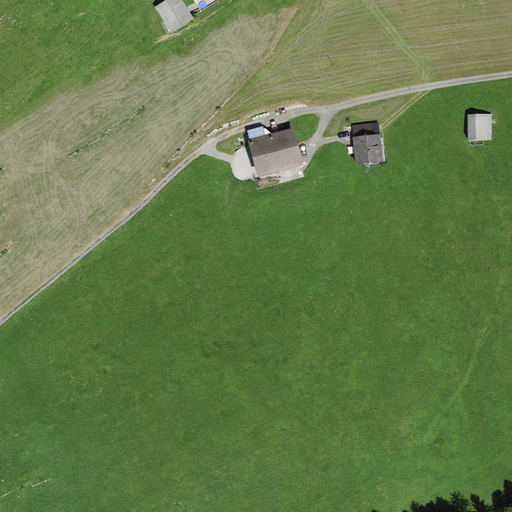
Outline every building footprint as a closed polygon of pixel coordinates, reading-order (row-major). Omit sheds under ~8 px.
[(174,0),(173,0),(153,10),(163,31),(185,20),(174,0)] [(187,0),(193,10),(209,0),(187,0)] [(490,119),(465,119),(465,143),(490,144),(490,119)] [(294,129),(247,141),(254,169),(302,156),(294,129)] [(381,137),(355,139),(357,162),(383,160),(381,137)]
